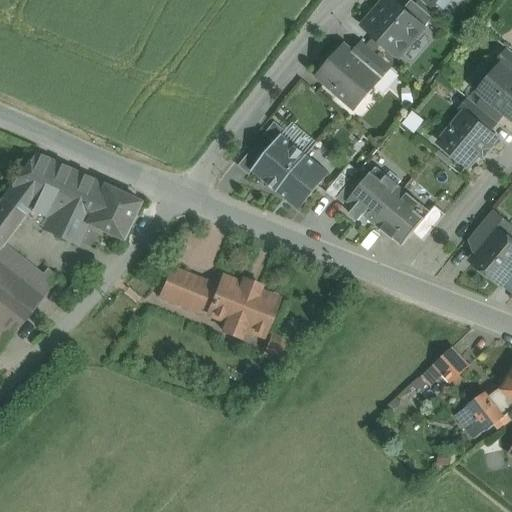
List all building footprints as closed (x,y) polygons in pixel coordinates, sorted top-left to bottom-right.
[(404,9),(392,0),(385,0),(363,26),(399,58),(425,28),(404,9)] [(433,19),(412,0),(404,9),(425,28),(433,19)] [(391,67),(363,43),(362,44),(362,45),(354,54),(382,78),(390,68),(390,69),(391,67)] [(345,46),(344,47),(319,76),(318,77),(350,105),(369,83),(374,87),(375,86),(375,85),(380,79),(381,79),(382,78),(354,54),(345,46)] [(511,52),(509,50),(497,64),(511,75),(511,52)] [(511,75),(497,64),(477,89),(487,97),(506,112),(511,117),(511,75)] [(506,112),(487,97),(479,107),(478,108),(497,123),(497,122),(506,112)] [(497,123),(478,108),(479,107),(470,100),(462,111),(465,113),(465,112),(490,133),(498,123),(497,122),(497,123)] [(416,132),(425,120),(414,112),(405,123),(416,132)] [(490,133),(465,112),(465,113),(440,143),(469,167),(486,147),(489,150),(497,139),(490,133)] [(286,132),(275,123),(264,135),(274,144),(263,157),(252,172),(253,172),(277,192),(276,192),(277,193),(308,156),(307,155),(306,155),(283,136),(283,135),(286,132)] [(253,149),(238,167),(249,176),(252,172),(263,157),(253,149)] [(34,156),(0,201),(0,316),(17,329),(57,278),(47,270),(42,276),(3,246),(30,209),(49,218),(43,229),(78,246),(88,224),(87,223),(104,187),(34,156)] [(329,174),(308,156),(277,193),(300,211),(329,174)] [(337,199),(359,172),(349,165),(326,193),(335,200),(337,199)] [(347,203),(368,178),(360,171),(359,172),(337,199),(346,207),(349,204),(347,203)] [(363,216),(375,225),(404,190),(398,186),(402,182),(390,173),(382,182),(371,173),(368,178),(347,203),(349,204),(354,209),(350,214),(359,222),(363,216)] [(139,203),(104,187),(87,223),(88,224),(122,239),(139,203)] [(430,212),(404,190),(375,225),(395,242),(396,240),(404,246),(414,234),(426,219),(425,219),(430,212)] [(430,212),(425,219),(426,219),(414,234),(423,242),(446,215),(436,206),(430,212)] [(494,213),(471,241),(482,250),(499,230),(500,231),(506,223),(494,213)] [(511,240),(500,231),(499,230),(482,250),(472,262),(501,286),(511,272),(511,240)] [(209,285),(171,270),(161,297),(198,312),(200,306),(208,286),(209,285)] [(277,300),(222,278),(221,279),(222,279),(217,290),(208,286),(200,306),(209,310),(208,313),(208,314),(209,314),(227,321),(225,327),(242,334),(244,328),(264,336),(264,335),(277,302),(278,302),(278,301),(277,300)] [(0,316),(0,351),(17,329),(0,316)] [(285,343),(270,338),(265,352),(279,358),(285,343)] [(453,348),(434,366),(451,384),(470,366),(453,348)] [(511,370),(500,389),(511,397),(511,370)] [(511,397),(500,389),(489,397),(486,393),(468,405),(480,420),(487,430),(488,431),(494,426),(511,412),(511,397)] [(466,431),(480,420),(468,405),(455,416),(466,431)] [(511,412),(494,426),(497,430),(504,425),(505,426),(511,420),(511,412)] [(480,420),(466,431),(473,440),(487,430),(480,420)]
